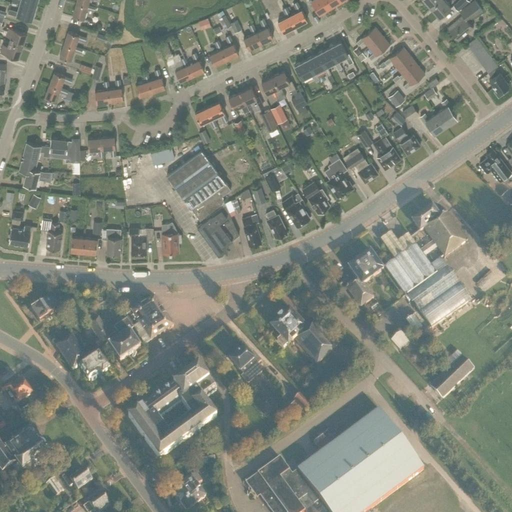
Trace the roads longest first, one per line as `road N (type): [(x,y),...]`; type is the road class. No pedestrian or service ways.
road 1 (residential): [(371,0),(187,94),(155,126),(119,116),(14,113)]
road 2 (primary): [(242,272),(341,231),(494,126)]
road 3 (primary): [(242,272),(162,280),(0,271)]
road 4 (unclassified): [(85,410),(231,309),(242,272)]
road 5 (residential): [(494,126),(391,0)]
road 6 (tertiary): [(161,511),(85,410)]
road 7 (unclassified): [(14,113),(55,0)]
